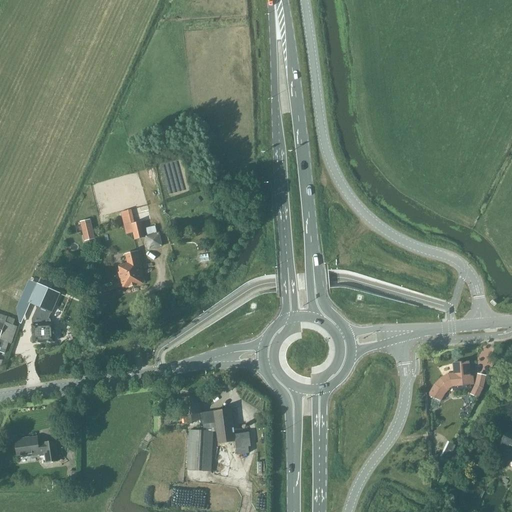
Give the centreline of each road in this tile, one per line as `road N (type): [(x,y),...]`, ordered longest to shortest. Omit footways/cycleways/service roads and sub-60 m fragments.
road 1 (tertiary): [(480,325),(466,269),(377,226),(337,177),(322,132),(303,0)]
road 2 (primary): [(274,0),(287,276)]
road 3 (primary): [(313,274),(279,0)]
road 4 (tertiary): [(0,396),(208,360)]
road 5 (unclassified): [(348,511),(403,408),(403,333)]
